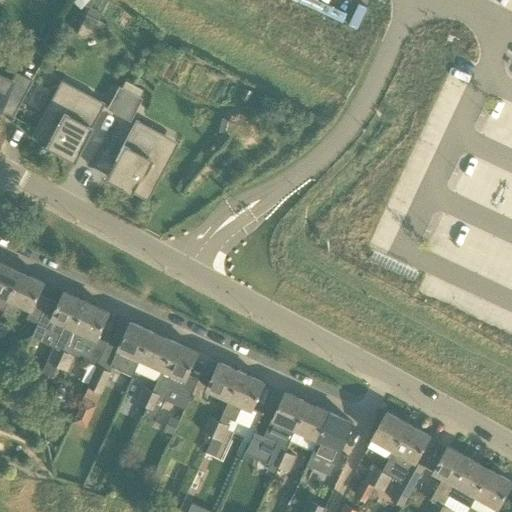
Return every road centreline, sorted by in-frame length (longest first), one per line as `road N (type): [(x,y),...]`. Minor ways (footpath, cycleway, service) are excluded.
road 1 (residential): [(389,378),(366,418),(0,256)]
road 2 (residential): [(389,378),(0,170)]
road 3 (residential): [(511,447),(389,378)]
